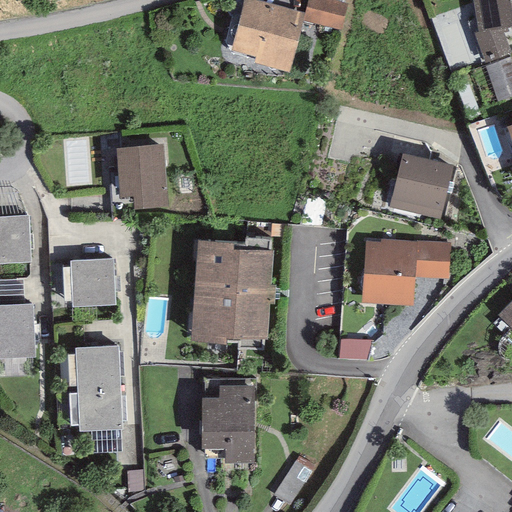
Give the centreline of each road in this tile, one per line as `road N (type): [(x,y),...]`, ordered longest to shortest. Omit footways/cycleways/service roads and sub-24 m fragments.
road 1 (tertiary): [(389,400),(432,331),(511,258)]
road 2 (residential): [(161,0),(0,33)]
road 3 (tertiary): [(326,511),(389,400)]
road 4 (residential): [(389,400),(511,394)]
